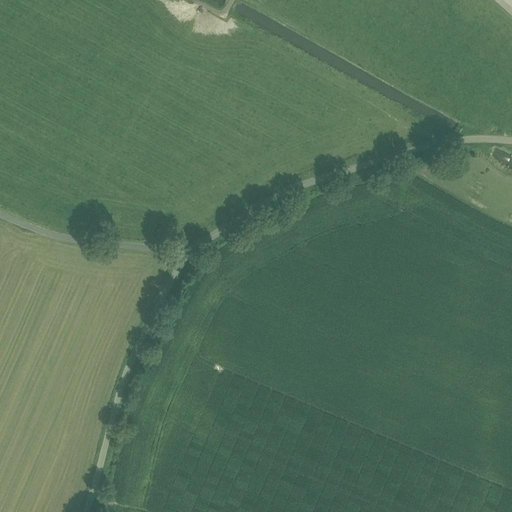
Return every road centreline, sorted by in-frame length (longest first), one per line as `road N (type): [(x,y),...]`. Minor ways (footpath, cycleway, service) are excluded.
road 1 (unclassified): [(193,249),(306,185),(439,146),(511,142)]
road 2 (unclassified): [(86,511),(123,378),(163,291),(193,249)]
road 3 (unclassified): [(193,249),(83,241),(0,214)]
